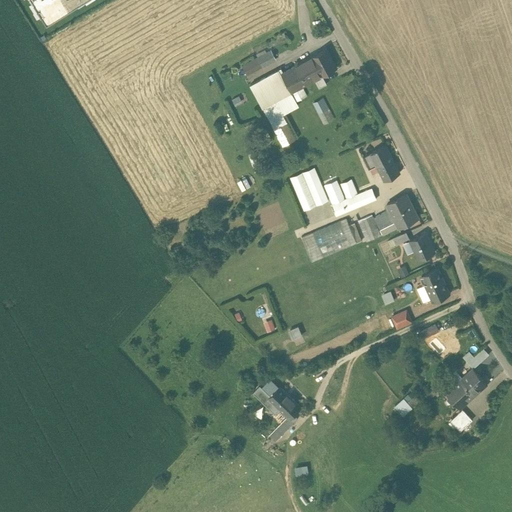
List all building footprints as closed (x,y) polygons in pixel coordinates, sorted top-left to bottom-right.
[(28,0),(43,23),(80,0),(28,0)] [(336,67),(326,48),(312,56),(299,64),(305,74),(313,70),(312,67),(317,65),(322,75),(336,67)] [(270,51),(257,57),(262,66),(275,60),(270,51)] [(262,66),(257,57),(251,61),(255,70),(262,66)] [(255,70),(251,61),(242,66),(246,75),(255,70)] [(299,64),(282,73),(287,84),(305,74),(299,64)] [(287,84),(258,99),(262,107),(276,100),(290,92),(303,86),(316,79),(323,75),(322,75),(317,65),(312,67),(313,70),(305,74),(287,84)] [(280,69),(251,84),(258,99),(287,84),(282,73),(280,69)] [(323,75),(316,79),(320,87),(327,84),(323,75)] [(290,92),(294,101),(307,94),(303,86),(290,92)] [(324,96),(313,102),(322,122),(334,116),(324,96)] [(296,139),(276,100),(262,107),(282,146),(296,139)] [(385,145),(370,152),(377,165),(385,180),(397,174),(400,172),(385,145)] [(377,165),(370,152),(363,156),(369,169),(377,165)] [(345,199),(329,161),(316,166),(332,204),(342,200),(345,199)] [(328,200),(314,167),(289,177),(303,210),(328,200)] [(358,193),(352,178),(339,183),(346,198),(358,193)] [(372,188),(358,193),(362,204),(376,199),(372,188)] [(345,199),(342,200),(332,204),(336,215),(362,204),(358,193),(346,198),(345,199)] [(389,209),(398,227),(418,217),(406,194),(387,204),(389,209)] [(389,209),(374,217),(383,235),(398,227),(389,209)] [(372,214),(358,220),(367,241),(380,235),(372,214)] [(346,217),(301,236),(312,261),(357,243),(346,217)] [(406,232),(393,238),(396,244),(409,238),(406,232)] [(426,233),(410,240),(419,259),(435,251),(431,243),(430,243),(426,234),(426,233)] [(448,291),(438,268),(421,276),(422,277),(421,279),(423,283),(425,284),(432,299),(448,291)] [(387,303),(396,299),(392,289),(383,293),(387,303)] [(406,310),(399,313),(392,316),(397,328),(399,327),(412,321),(406,310)] [(272,316),(263,319),(267,331),(276,328),(272,316)] [(290,328),(293,338),(304,334),(301,324),(290,328)] [(485,346),(475,354),(471,349),(464,354),(474,366),(490,353),(485,346)] [(461,378),(446,391),(461,407),(488,383),(473,367),(461,378)] [(457,373),(442,386),(446,391),(461,378),(457,373)] [(270,395),(260,385),(253,392),(275,413),(279,408),(268,397),(270,395)] [(302,406),(280,385),(270,395),(268,397),(279,408),(287,416),(289,418),(294,414),(302,406)] [(406,395),(395,406),(403,415),(415,404),(420,400),(415,395),(410,400),(406,395)] [(463,408),(451,419),(460,430),(472,419),(463,408)] [(287,416),(269,434),(275,440),(298,417),(294,414),(289,418),(287,416)] [(297,465),(297,473),(309,473),(309,464),(297,465)]
